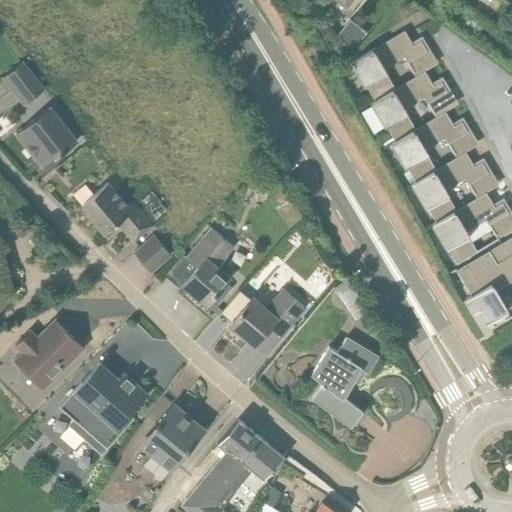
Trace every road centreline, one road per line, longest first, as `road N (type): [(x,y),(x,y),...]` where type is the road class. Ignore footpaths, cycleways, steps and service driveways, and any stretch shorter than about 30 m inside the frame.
road 1 (residential): [(388,511),(248,404),(109,279),(0,159)]
road 2 (primary): [(311,133),(317,166),(455,401),(465,434)]
road 3 (primary): [(503,411),(479,386),(338,154),(311,133)]
road 4 (primary): [(311,133),(230,0)]
